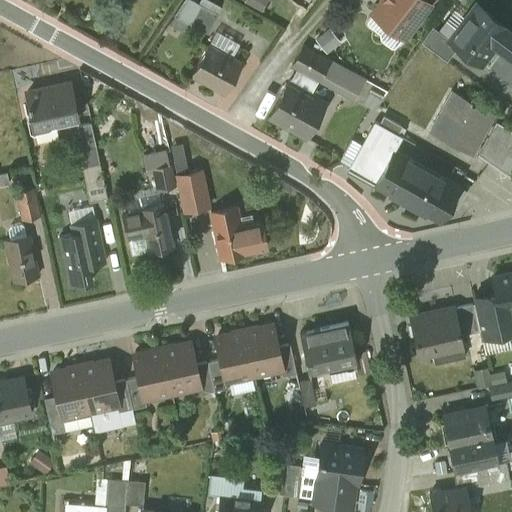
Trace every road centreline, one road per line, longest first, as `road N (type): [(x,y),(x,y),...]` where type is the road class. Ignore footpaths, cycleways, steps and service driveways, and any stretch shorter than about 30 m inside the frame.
road 1 (residential): [(364,263),(350,213),(327,188),(0,6)]
road 2 (tertiary): [(364,263),(0,340)]
road 3 (residential): [(364,263),(398,434),(387,511)]
road 4 (tertiary): [(511,234),(364,263)]
